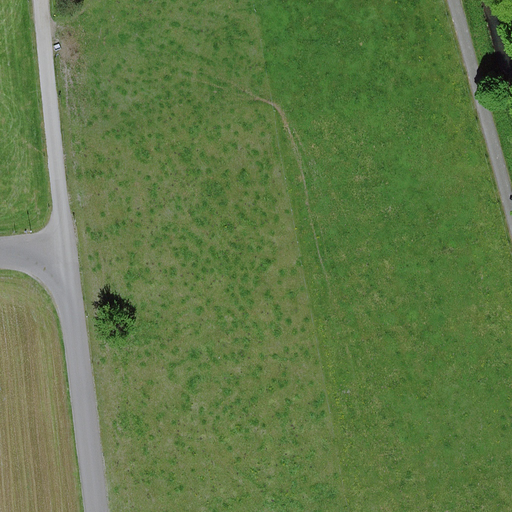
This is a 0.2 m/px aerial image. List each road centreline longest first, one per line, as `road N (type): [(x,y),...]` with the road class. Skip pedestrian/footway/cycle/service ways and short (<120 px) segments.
road 1 (track): [(94,511),(40,0)]
road 2 (track): [(452,0),(511,224)]
